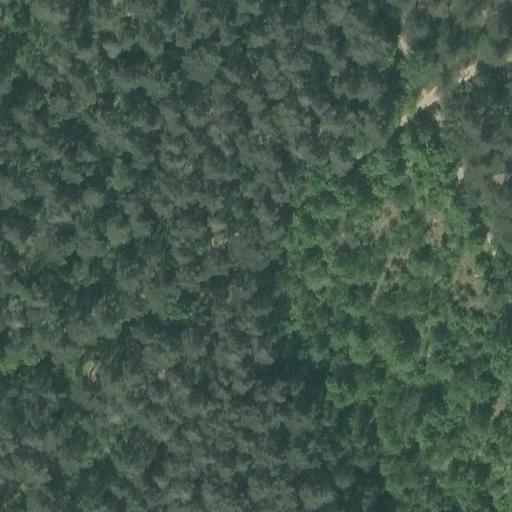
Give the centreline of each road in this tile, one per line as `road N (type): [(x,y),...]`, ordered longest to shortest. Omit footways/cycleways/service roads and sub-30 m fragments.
road 1 (track): [(0,375),(100,328),(433,101)]
road 2 (track): [(385,0),(511,283)]
